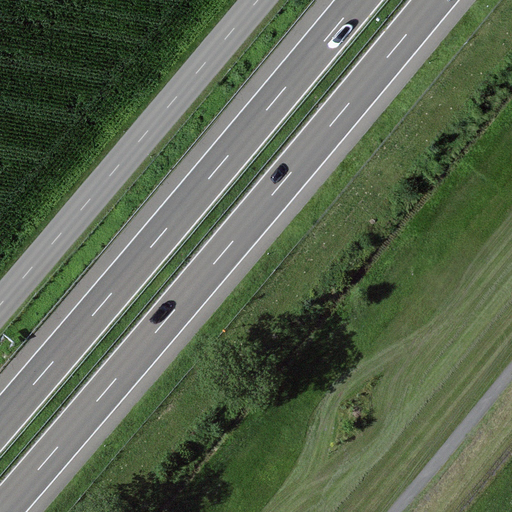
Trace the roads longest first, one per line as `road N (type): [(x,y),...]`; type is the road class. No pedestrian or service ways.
road 1 (motorway): [(0,510),(432,0)]
road 2 (motorway): [(356,0),(0,422)]
road 3 (tertiary): [(0,305),(256,0)]
road 4 (track): [(511,374),(397,511)]
